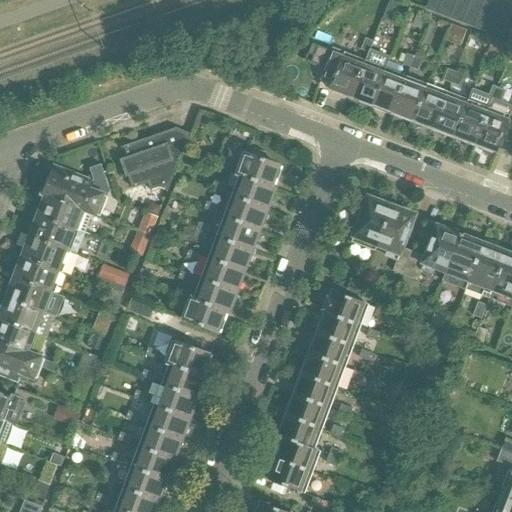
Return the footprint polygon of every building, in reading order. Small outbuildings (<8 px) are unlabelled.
[(395,12),(400,0),(399,0),(390,0),(387,9),(395,12)] [(428,0),(425,10),(437,14),(442,0),(428,0)] [(442,0),(437,14),(449,19),(456,0),(442,0)] [(456,0),(449,19),(461,24),(470,0),(456,0)] [(470,0),(461,24),(474,28),(484,0),(470,0)] [(497,3),(489,0),(484,0),(474,28),(486,33),(497,3)] [(486,33),(498,38),(509,8),(497,3),(486,33)] [(498,38),(510,42),(511,36),(511,8),(509,8),(498,38)] [(361,51),(368,53),(369,50),(372,42),(365,39),(361,51)] [(274,48),(275,49),(284,52),(285,52),(287,45),(287,44),(278,41),(277,41),(274,48)] [(511,51),(491,43),(485,57),(505,65),(511,51)] [(306,61),(321,67),(328,50),(311,44),(308,53),(309,54),(306,61)] [(368,53),(365,61),(352,96),(359,99),(359,102),(369,106),(371,103),(372,104),(385,69),(390,58),(369,50),(368,53)] [(345,93),(352,96),(365,61),(343,53),(331,88),(332,89),(333,92),(342,96),(345,93)] [(402,66),(410,68),(414,57),(406,54),(402,66)] [(414,57),(410,68),(417,71),(421,60),(414,57)] [(386,109),(393,112),(406,77),(385,69),(372,104),(374,104),(374,108),(383,111),(386,109)] [(443,81),(451,84),(455,73),(447,70),(443,81)] [(455,73),(451,84),(458,87),(462,76),(455,73)] [(412,119),(414,120),(427,85),(406,77),(393,112),(400,114),(400,118),(409,121),(412,119)] [(500,78),(496,89),(503,92),(507,81),(500,78)] [(427,125),(434,127),(447,93),(427,85),(414,120),(415,120),(415,124),(424,127),(427,125)] [(468,101),(455,135),(456,136),(456,139),(466,143),(468,141),(475,143),(488,109),(491,100),(493,97),(489,96),(472,89),(468,101)] [(491,100),(488,109),(475,143),(482,146),(482,149),(492,153),(494,151),(496,152),(511,110),(511,107),(501,104),(505,92),(503,92),(496,89),(493,97),(491,100)] [(453,135),(455,135),(468,101),(447,93),(434,127),(441,130),(441,134),(451,137),(453,135)] [(159,188),(166,191),(166,192),(167,192),(191,135),(175,128),(175,129),(122,147),(123,148),(124,148),(127,157),(119,160),(125,177),(128,176),(132,189),(148,183),(150,191),(159,188)] [(243,153),(235,174),(274,189),(274,187),(270,186),(273,180),(275,181),(278,180),(281,171),(280,168),(278,168),(278,166),(262,160),(264,154),(248,148),(246,154),(243,153)] [(215,167),(226,171),(229,164),(218,160),(215,167)] [(51,172),(42,194),(81,209),(95,215),(102,196),(91,191),(93,185),(68,175),(67,178),(51,172)] [(239,177),(231,197),(266,210),(269,201),(272,200),(275,192),(274,190),(274,189),(235,174),(235,175),(239,177)] [(211,189),(222,194),(225,186),(214,182),(211,189)] [(39,215),(38,218),(73,230),(81,209),(42,194),(40,200),(35,212),(36,214),(39,215)] [(226,210),(224,217),(259,230),(262,222),(264,221),(267,213),(266,210),(231,197),(226,210)] [(361,216),(351,242),(375,251),(376,246),(390,208),(382,205),(381,201),(372,197),(368,200),(359,197),(353,213),(361,216)] [(203,210),(215,214),(217,206),(206,202),(203,210)] [(393,271),(404,275),(412,253),(402,249),(407,236),(409,236),(411,230),(410,229),(411,225),(414,218),(406,214),(405,210),(395,206),(391,209),(390,208),(376,246),(389,251),(387,257),(397,261),(393,271)] [(145,213),(137,231),(150,236),(157,218),(145,213)] [(224,217),(216,238),(251,251),(254,243),(256,242),(259,234),(258,231),(259,230),(224,217)] [(32,223),(27,237),(65,251),(65,250),(77,254),(84,235),(73,230),(38,218),(35,224),(32,223)] [(199,223),(196,230),(207,235),(210,227),(199,223)] [(433,268),(445,272),(459,234),(458,230),(448,226),(445,229),(436,226),(432,238),(430,237),(428,244),(429,244),(424,257),(412,253),(404,275),(417,280),(420,270),(430,274),(433,268)] [(207,235),(196,230),(193,238),(204,242),(207,235)] [(129,251),(142,256),(150,236),(137,231),(129,251)] [(442,281),(465,290),(482,244),(474,241),(473,236),(463,232),(461,235),(460,233),(459,234),(445,272),(442,281)] [(26,249),(22,257),(57,271),(65,251),(27,237),(23,248),(26,249)] [(216,238),(208,258),(243,271),(244,270),(246,269),(249,261),(248,259),(251,251),(216,238)] [(488,299),(491,290),(505,253),(498,250),(497,245),(487,241),(483,244),(482,244),(465,290),(488,299)] [(185,259),(197,263),(199,255),(188,251),(185,259)] [(496,302),(510,307),(511,303),(511,255),(505,253),(491,290),(499,293),(496,302)] [(18,270),(15,278),(49,291),(57,271),(22,257),(22,258),(20,257),(17,258),(14,267),(15,269),(18,270)] [(205,266),(201,279),(235,292),(236,291),(239,290),(242,282),(240,279),(243,271),(208,258),(205,266)] [(125,287),(129,275),(103,265),(98,277),(95,276),(93,282),(122,293),(125,287)] [(178,279),(189,283),(192,276),(181,272),(178,279)] [(9,285),(4,297),(42,312),(49,291),(15,278),(11,286),(9,285)] [(189,298),(228,312),(228,311),(231,310),(234,302),(233,300),(235,292),(201,279),(198,287),(193,299),(189,298)] [(346,292),(357,296),(362,284),(351,280),(346,292)] [(362,284),(357,296),(369,300),(374,288),(362,284)] [(166,298),(178,303),(181,295),(169,291),(166,298)] [(326,310),(325,314),(360,326),(368,304),(333,292),(330,300),(327,299),(324,309),(326,310)] [(0,310),(2,311),(0,316),(0,320),(47,338),(55,317),(42,312),(4,297),(0,308),(0,310)] [(228,312),(189,298),(187,306),(182,320),(202,327),(217,332),(217,330),(219,331),(222,330),(225,322),(224,319),(222,318),(224,312),(228,314),(228,312)] [(132,300),(130,303),(127,310),(149,318),(153,307),(132,300)] [(473,316),(481,318),(486,306),(478,303),(473,316)] [(388,313),(377,308),(374,316),(385,320),(388,313)] [(442,330),(447,318),(431,311),(426,323),(442,330)] [(318,331),(317,334),(352,347),(360,326),(325,314),(322,321),(320,320),(316,331),(318,331)] [(81,327),(85,329),(105,337),(108,327),(85,318),(81,327)] [(0,343),(58,366),(58,365),(40,358),(47,339),(47,338),(0,320),(0,343)] [(473,340),(481,344),(486,331),(478,328),(473,340)] [(366,337),(377,341),(380,334),(369,330),(366,337)] [(87,348),(98,351),(100,352),(105,337),(93,332),(87,348)] [(310,352),(310,354),(344,367),(352,347),(317,334),(314,342),(312,341),(308,351),(309,351),(310,352)] [(173,342),(165,363),(204,377),(204,376),(201,375),(203,369),(205,369),(208,368),(211,360),(210,357),(208,356),(208,355),(173,342)] [(58,366),(0,343),(0,372),(18,379),(21,373),(32,377),(37,366),(56,373),(58,366)] [(144,356),(156,360),(159,352),(147,348),(144,356)] [(358,358),(369,362),(372,354),(361,350),(358,358)] [(96,358),(87,355),(83,353),(76,373),(88,378),(96,358)] [(304,362),(300,374),(336,388),(344,367),(310,354),(306,363),(304,362)] [(169,365),(161,385),(196,398),(199,390),(202,389),(205,381),(204,379),(204,377),(165,363),(165,364),(169,365)] [(141,378),(152,382),(155,374),(144,370),(141,378)] [(350,378),(362,383),(365,375),(353,371),(350,378)] [(297,387),(295,395),(329,408),(336,388),(300,374),(295,386),(297,387)] [(161,385),(153,406),(189,419),(192,411),(194,410),(197,402),(196,399),(196,398),(161,385)] [(133,398),(144,403),(147,395),(136,391),(133,398)] [(0,419),(9,423),(14,410),(13,409),(17,399),(0,392),(0,419)] [(290,408),(287,415),(321,428),(329,408),(295,395),(294,398),(291,397),(288,407),(290,408)] [(338,411),(350,416),(352,408),(341,404),(338,411)] [(80,414),(76,413),(58,406),(52,420),(74,428),(80,414)] [(153,406),(146,426),(181,440),(184,431),(186,430),(189,422),(188,420),(189,419),(153,406)] [(126,419),(137,423),(140,416),(128,412),(126,419)] [(282,428),(280,436),(319,451),(313,448),(321,428),(287,415),(286,418),(284,417),(280,427),(282,428)] [(0,419),(0,444),(3,445),(11,424),(9,423),(0,419)] [(330,431),(341,436),(344,428),(333,424),(330,431)] [(146,426),(138,447),(173,460),(176,452),(179,451),(182,443),(181,440),(146,426)] [(68,445),(82,450),(85,444),(74,433),(73,432),(68,445)] [(118,440),(129,444),(132,437),(121,432),(118,440)] [(279,446),(275,458),(311,473),(319,451),(280,436),(279,437),(285,439),(282,447),(279,446)] [(511,442),(506,440),(501,451),(511,454),(511,442)] [(138,447),(130,468),(165,481),(169,472),(171,471),(174,463),(173,460),(138,447)] [(331,447),(328,454),(339,459),(342,451),(331,447)] [(46,450),(42,460),(55,465),(58,455),(46,450)] [(511,454),(501,451),(497,461),(511,466),(511,454)] [(110,460),(122,465),(125,457),(113,452),(110,460)] [(339,459),(328,454),(325,462),(336,466),(339,459)] [(311,473),(275,458),(270,471),(272,471),(269,481),(304,493),(311,473)] [(57,466),(55,465),(42,460),(39,469),(54,475),(57,466)] [(130,468),(123,489),(158,502),(161,493),(163,492),(167,484),(165,481),(130,468)] [(498,497),(504,499),(511,502),(511,472),(508,471),(498,497)] [(49,486),(50,486),(53,477),(42,473),(38,482),(49,486)] [(102,481),(114,485),(117,478),(105,473),(102,481)] [(33,495),(44,499),(49,488),(37,483),(33,495)] [(123,489),(115,509),(122,511),(156,511),(159,505),(158,502),(123,489)] [(95,502),(106,506),(109,498),(98,494),(95,502)] [(310,504),(321,508),(324,501),(313,496),(310,504)] [(511,511),(511,502),(504,499),(501,506),(495,504),(492,511),(511,511)] [(19,511),(40,511),(42,507),(24,500),(19,511)] [(378,511),(390,511),(393,506),(382,502),(378,511)] [(255,511),(254,511),(285,511),(261,503),(258,511),(255,511)]
